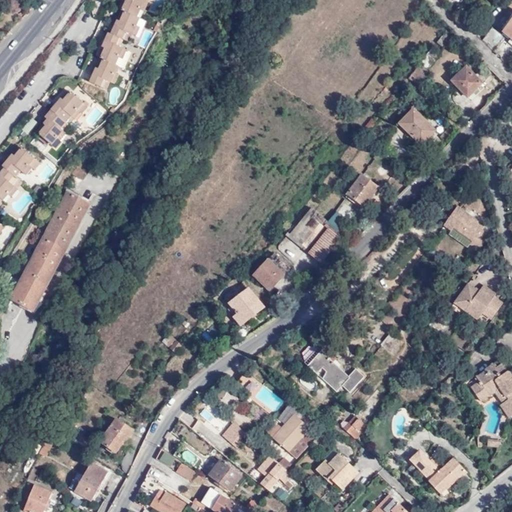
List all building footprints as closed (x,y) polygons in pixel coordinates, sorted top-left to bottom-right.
[(124,13),(140,20),(143,13),(140,12),(144,2),(140,0),(123,0),(124,0),(126,2),(122,12),(124,13)] [(140,12),(143,13),(148,0),(140,0),(144,2),(140,12)] [(124,14),(143,22),(144,22),(140,20),(124,13),(122,12),(122,13),(124,14)] [(511,13),(501,28),(511,37),(511,13)] [(137,38),(143,22),(124,14),(120,22),(118,21),(112,36),(119,39),(122,40),(125,33),(137,38)] [(496,31),(491,27),(481,39),(490,47),(501,35),(496,31)] [(116,47),(119,39),(109,35),(102,49),(105,50),(100,60),(122,69),(129,52),(116,47)] [(445,49),(451,41),(444,35),(438,42),(445,49)] [(421,63),(409,79),(419,86),(430,73),(427,70),(438,57),(431,50),(420,62),(421,63)] [(116,75),(119,68),(103,61),(99,70),(96,69),(89,84),(101,89),(104,83),(111,86),(116,76),(116,75)] [(484,81),(465,63),(449,78),(466,96),(484,81)] [(119,77),(116,76),(111,86),(114,87),(119,77)] [(62,99),(64,100),(71,92),(69,90),(62,99)] [(52,111),(66,123),(69,119),(72,121),(74,118),(71,116),(77,109),(80,111),(82,113),(89,104),(85,101),(84,103),(71,92),(64,100),(62,99),(52,111)] [(71,116),(74,118),(80,111),(77,109),(71,116)] [(438,131),(415,109),(400,125),(423,147),(438,131)] [(65,124),(66,123),(52,111),(51,112),(65,124)] [(58,138),(64,131),(61,128),(65,124),(51,112),(44,120),(46,122),(45,123),(47,126),(40,134),(41,134),(39,137),(44,142),(46,139),(50,142),(57,148),(62,142),(58,138)] [(40,134),(47,126),(45,123),(38,132),(40,134)] [(439,135),(444,141),(454,133),(449,127),(439,135)] [(62,142),(68,134),(64,131),(58,138),(62,142)] [(41,152),(45,147),(35,138),(31,143),(41,152)] [(15,158),(22,150),(19,148),(13,156),(15,158)] [(13,156),(3,168),(6,170),(18,180),(20,177),(23,179),(25,177),(32,170),(37,163),(22,150),(15,158),(13,156)] [(87,183),(97,166),(81,157),(80,156),(71,173),(87,183)] [(15,183),(18,180),(6,170),(0,176),(0,198),(5,203),(9,197),(16,189),(18,186),(15,183)] [(32,170),(25,177),(28,180),(34,172),(32,170)] [(382,185),(364,171),(345,195),(363,209),(382,185)] [(42,198),(46,192),(40,187),(35,192),(42,198)] [(19,191),(16,189),(9,197),(12,199),(19,191)] [(90,205),(68,194),(13,300),(35,312),(90,205)] [(478,251),(489,236),(481,231),(483,227),(457,208),(443,227),(451,232),(454,229),(472,242),(470,245),(478,251)] [(332,247),(343,235),(314,212),(311,210),(289,236),(327,268),(340,254),(332,247)] [(308,256),(288,238),(279,247),(298,266),(308,256)] [(290,269),(274,254),(253,276),(268,290),(290,269)] [(483,313),(495,297),(497,294),(484,285),(481,291),(479,295),(475,292),(476,289),(469,284),(455,303),(467,311),(468,308),(480,317),(483,313)] [(235,320),(242,328),(265,308),(249,289),(230,305),(239,316),(235,320)] [(485,315),(497,299),(495,297),(483,313),(485,315)] [(504,304),(497,299),(485,315),(493,320),(504,304)] [(478,320),(480,317),(468,308),(467,311),(478,320)] [(390,354),(401,340),(389,330),(378,344),(390,354)] [(170,350),(179,346),(174,334),(164,338),(170,350)] [(359,378),(350,370),(347,373),(321,349),(307,365),(334,388),(340,382),(348,390),(359,378)] [(473,385),(476,391),(487,400),(497,393),(504,403),(502,404),(511,418),(511,417),(511,370),(509,370),(503,373),(495,361),(486,367),(486,369),(479,374),(481,380),(473,385)] [(353,366),(350,370),(359,378),(361,374),(353,366)] [(255,399),(263,389),(244,374),(236,383),(255,399)] [(298,381),(311,391),(316,383),(304,374),(298,381)] [(487,400),(476,391),(485,402),(487,400)] [(207,406),(200,415),(223,431),(230,422),(207,406)] [(368,427),(353,414),(343,427),(354,437),(360,430),(364,433),(368,427)] [(125,443),(126,443),(137,428),(118,415),(101,442),(117,453),(125,443)] [(278,430),(269,441),(285,455),(306,431),(290,416),(278,430)] [(232,444),(243,432),(233,424),(222,435),(232,444)] [(265,437),(269,441),(278,430),(274,427),(265,437)] [(248,436),(243,432),(232,444),(237,448),(248,436)] [(308,450),(317,440),(311,435),(302,445),(308,450)] [(50,441),(45,444),(39,455),(41,456),(51,441),(50,441)] [(51,441),(41,456),(46,458),(54,443),(51,441)] [(437,470),(418,449),(406,460),(436,493),(443,488),(445,489),(463,471),(451,458),(437,470)] [(324,465),(335,455),(331,452),(321,461),(322,463),(324,465)] [(356,476),(335,455),(324,465),(322,463),(313,471),(325,483),(328,480),(340,492),(356,476)] [(266,478),(261,484),(263,487),(270,492),(278,483),(277,482),(280,479),(281,480),(288,472),(271,456),(258,470),(266,478)] [(176,458),(171,469),(192,480),(198,469),(176,458)] [(229,490),(241,476),(221,458),(208,473),(229,490)] [(109,470),(94,460),(74,492),(91,502),(109,470)] [(287,462),(282,465),(289,471),(292,467),(287,462)] [(292,476),(288,472),(281,480),(285,483),(292,476)] [(142,486),(157,493),(159,489),(161,485),(147,476),(142,486)] [(278,483),(270,492),(274,495),(282,486),(278,483)] [(43,511),(52,493),(34,485),(22,510),(25,511),(43,511)] [(233,511),(231,510),(237,501),(212,486),(201,502),(217,511),(233,511)] [(270,492),(263,487),(260,492),(266,497),(270,492)] [(159,489),(157,493),(152,506),(160,511),(181,511),(186,506),(159,489)] [(408,511),(390,494),(372,511),(408,511)] [(251,501),(246,507),(253,511),(257,507),(251,501)]
